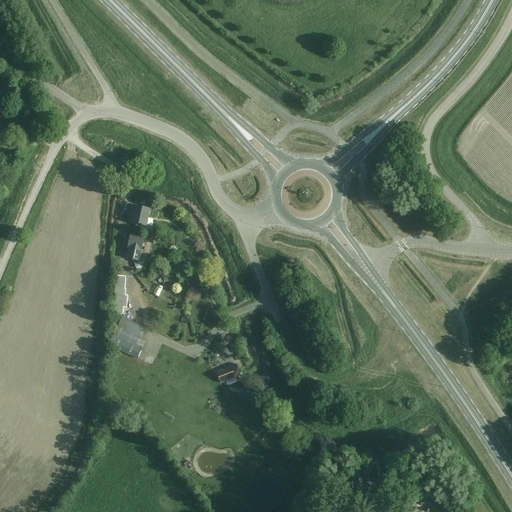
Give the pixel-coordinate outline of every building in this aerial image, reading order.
[(146,226),(150,210),(130,205),(127,216),(132,217),(131,222),(146,226)] [(138,261),(143,240),(137,239),(138,237),(126,234),(125,240),(129,241),(128,248),(131,249),(128,259),(138,261)] [(112,313),(122,314),(125,277),(115,276),(112,313)] [(122,317),(108,345),(137,359),(142,348),(136,345),(144,328),(122,317)] [(235,378),(240,376),(235,365),(216,372),(221,383),(226,381),(235,378)] [(235,378),(226,381),(227,386),(237,382),(235,378)]
